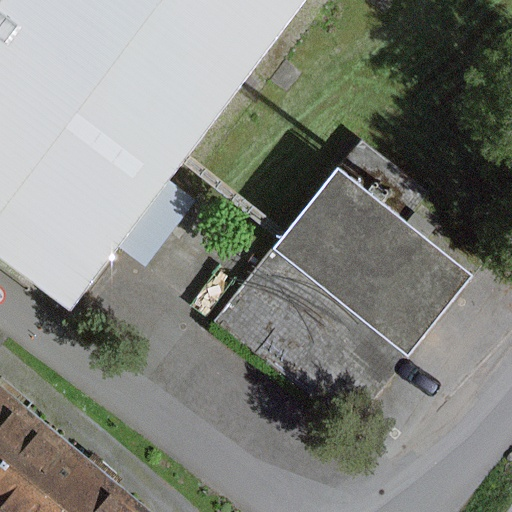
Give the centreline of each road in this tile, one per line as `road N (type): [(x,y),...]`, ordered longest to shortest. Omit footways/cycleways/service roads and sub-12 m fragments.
road 1 (unclassified): [(0,300),(251,488),(303,511)]
road 2 (unclassified): [(511,402),(404,511)]
